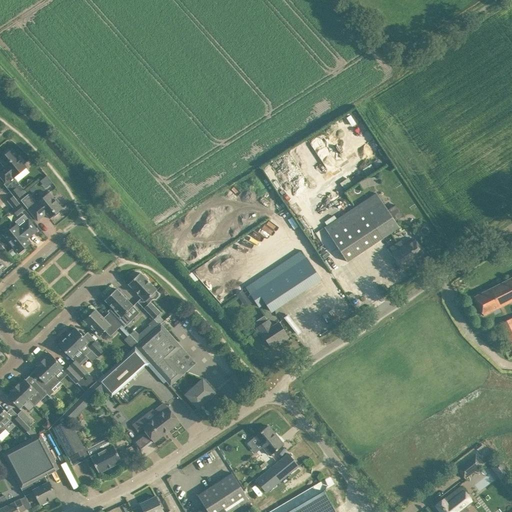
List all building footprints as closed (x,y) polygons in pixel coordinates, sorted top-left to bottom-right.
[(0,169),(0,176),(3,180),(5,183),(13,177),(14,177),(26,167),(12,150),(9,151),(8,150),(4,153),(5,155),(0,158),(0,160),(4,166),(0,169)] [(378,185),(377,176),(367,178),(368,186),(378,185)] [(10,192),(13,195),(17,200),(23,195),(16,186),(10,192)] [(58,212),(62,209),(59,205),(61,204),(56,198),(54,199),(49,193),(36,202),(30,193),(21,200),(37,221),(46,214),(49,219),(53,216),(55,217),(60,213),(58,212)] [(347,261),(399,227),(377,193),(325,228),(347,261)] [(17,200),(13,195),(6,200),(13,208),(20,203),(17,200)] [(24,210),(20,204),(12,210),(17,216),(24,210)] [(19,253),(20,252),(21,253),(25,250),(24,248),(31,243),(27,238),(37,230),(28,219),(19,227),(17,224),(3,234),(9,241),(8,242),(12,247),(13,246),(19,253)] [(393,253),(392,253),(403,269),(412,263),(411,262),(424,254),(414,239),(404,245),(401,240),(389,248),(393,253)] [(265,302),(266,303),(271,311),(320,279),(307,258),(251,295),(259,306),(265,302)] [(128,284),(145,301),(157,290),(147,281),(148,279),(144,275),(143,276),(140,273),(128,284)] [(511,300),(511,282),(510,279),(474,297),(483,315),(511,300)] [(112,307),(108,311),(107,311),(124,328),(131,321),(124,315),(133,306),(116,289),(115,290),(114,288),(108,294),(110,295),(105,300),(112,307)] [(245,296),(241,290),(237,293),(241,299),(245,296)] [(143,308),(154,319),(161,313),(150,302),(143,308)] [(105,331),(110,336),(121,326),(109,313),(103,318),(95,310),(84,320),(86,322),(85,324),(89,328),(90,326),(95,332),(96,334),(97,333),(99,336),(105,331)] [(264,335),(265,337),(271,346),(282,338),(283,340),(288,337),(278,322),(272,326),(268,320),(267,321),(264,315),(254,322),(257,328),(262,336),(264,335)] [(511,317),(500,324),(511,348),(511,317)] [(138,344),(135,347),(150,363),(166,381),(170,386),(183,374),(170,359),(182,347),(161,324),(144,338),(138,344)] [(75,328),(67,336),(85,355),(90,350),(96,356),(104,349),(96,340),(91,345),(75,328)] [(137,334),(133,338),(138,344),(144,338),(140,334),(137,334)] [(85,355),(67,336),(58,345),(71,358),(80,350),(84,355),(85,355)] [(150,363),(135,347),(97,381),(111,397),(147,365),(150,363)] [(45,357),(41,361),(58,379),(54,375),(63,367),(50,353),(45,358),(45,357)] [(76,360),(70,365),(82,378),(88,372),(76,360)] [(40,378),(36,382),(49,396),(54,391),(50,387),(58,379),(41,361),(37,365),(38,367),(33,371),(40,378)] [(150,363),(147,365),(163,383),(166,381),(150,363)] [(82,378),(70,365),(64,371),(76,383),(82,378)] [(19,382),(15,386),(34,406),(32,403),(40,396),(42,398),(47,394),(49,396),(36,382),(32,386),(25,379),(20,384),(19,382)] [(212,396),(213,394),(215,393),(203,379),(186,394),(198,408),(207,399),(209,399),(212,396)] [(34,406),(15,386),(11,390),(12,392),(8,396),(19,408),(23,405),(29,411),(34,406)] [(91,387),(64,414),(72,422),(98,395),(91,387)] [(153,409),(132,425),(138,432),(143,428),(154,442),(164,434),(163,432),(171,427),(178,421),(168,407),(167,407),(164,403),(154,411),(153,409)] [(0,422),(6,429),(6,428),(4,426),(12,418),(0,405),(0,422)] [(17,414),(18,416),(28,426),(32,422),(21,410),(17,414)] [(47,417),(52,422),(57,417),(53,413),(50,413),(47,417)] [(52,426),(68,456),(84,448),(69,419),(68,420),(63,414),(52,426)] [(26,431),(32,438),(37,435),(28,426),(18,416),(12,421),(24,433),(26,431)] [(255,436),(270,455),(283,444),(268,426),(255,436)] [(3,453),(9,464),(21,488),(38,479),(41,485),(33,489),(40,504),(42,503),(43,505),(48,502),(47,501),(56,496),(49,482),(48,482),(45,476),(59,468),(54,460),(40,433),(37,435),(32,438),(5,452),(3,453)] [(90,457),(94,464),(99,473),(122,461),(113,445),(111,446),(107,438),(87,448),(91,456),(90,457)] [(0,470),(9,464),(3,453),(0,454),(0,458),(1,460),(0,460),(0,470)] [(288,454),(256,480),(266,493),(299,466),(288,454)] [(476,454),(457,468),(465,478),(483,464),(476,454)] [(64,456),(57,460),(74,488),(81,484),(64,456)] [(493,466),(501,478),(511,472),(503,460),(493,466)] [(229,511),(241,505),(249,499),(232,473),(198,495),(205,507),(196,511),(229,511)] [(458,511),(472,502),(460,486),(445,498),(444,498),(434,506),(438,511),(458,511)] [(260,488),(250,495),(260,511),(267,511),(273,509),(260,488)] [(288,511),(336,511),(324,491),(288,511)] [(0,496),(0,502),(3,507),(5,511),(20,511),(31,507),(32,509),(32,508),(26,496),(8,505),(4,495),(0,496)] [(164,511),(157,499),(156,496),(140,504),(143,511),(170,511),(167,511),(163,511),(164,511)]
